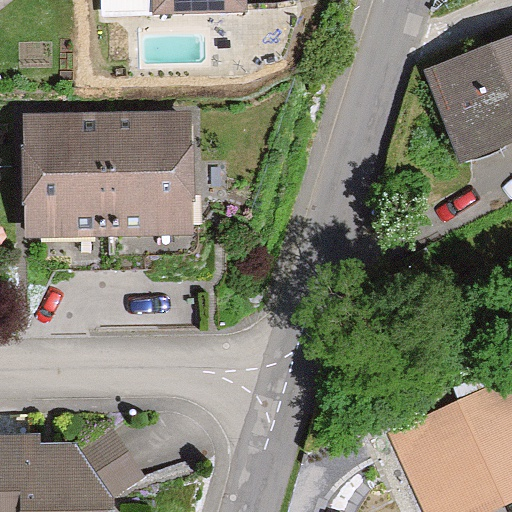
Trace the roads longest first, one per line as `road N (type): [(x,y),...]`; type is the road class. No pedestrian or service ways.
road 1 (tertiary): [(392,51),(280,382)]
road 2 (residential): [(280,382),(154,369),(0,371)]
road 3 (tertiary): [(280,382),(244,511)]
road 4 (residential): [(506,0),(392,51)]
